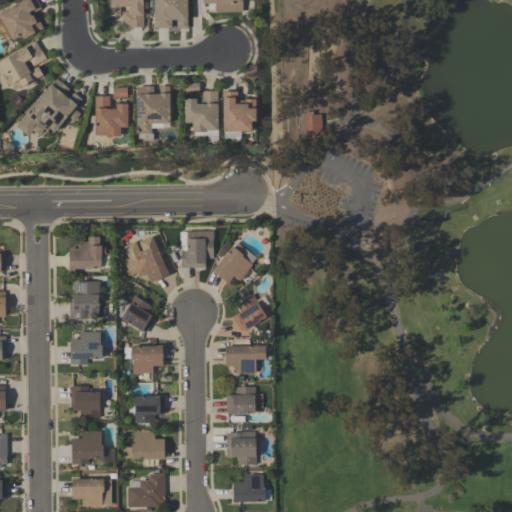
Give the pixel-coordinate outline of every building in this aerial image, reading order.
[(42,29),(34,34),(23,41),(21,37),(11,42),(0,20),(0,15),(28,1),(27,0),(35,0),(41,10),(33,14),(32,12),(28,14),(30,18),(32,18),(34,21),(37,19),(42,29)] [(142,29),(128,29),(128,28),(122,28),(122,12),(127,12),(127,8),(119,8),(119,17),(116,17),(116,18),(113,18),(112,17),(109,17),(109,0),(141,0),(142,15),(142,29)] [(186,0),(187,30),(176,30),(176,22),(171,22),(171,29),(153,30),(153,0),(186,0)] [(242,0),(242,13),(214,13),(214,4),(202,4),(202,0),(242,0)] [(0,70),(0,63),(16,54),(16,53),(23,49),(23,48),(34,41),(40,51),(41,51),(46,59),(32,67),(29,62),(24,65),(28,72),(37,67),(41,76),(35,80),(36,83),(32,85),(31,83),(20,89),(17,83),(9,87),(2,76),(3,75),(0,70)] [(81,99),(76,106),(77,107),(75,110),(80,114),(73,122),(68,118),(65,122),(63,121),(54,132),(40,121),(39,122),(45,127),(38,135),(32,131),(27,136),(15,126),(25,114),(24,113),(32,103),(33,104),(50,84),(51,84),(56,78),(69,89),(65,94),(69,97),(73,92),(81,99)] [(198,79),(198,87),(184,88),(184,79),(198,79)] [(136,86),(153,86),(153,92),(159,92),(159,86),(169,86),(169,93),(170,123),(163,123),(163,128),(151,128),(151,133),(138,133),(138,123),(137,123),(136,86)] [(126,87),(126,97),(112,97),(112,87),(126,87)] [(217,91),(217,103),(218,130),(206,130),(206,131),(192,131),(192,123),(184,123),(184,98),(196,98),(196,100),(201,100),(201,91),(217,91)] [(222,91),(237,91),(237,99),(255,99),(255,107),(256,120),(252,120),(252,130),(223,131),(223,99),(222,99),(222,91)] [(95,135),(94,96),(109,96),(109,105),(115,105),(115,103),(127,103),(127,126),(120,127),(120,136),(106,136),(106,135),(95,135)] [(322,116),(305,117),(307,140),(323,139),(322,116)] [(204,268),(180,268),(180,252),(179,252),(179,232),(186,232),(186,231),(212,231),(212,258),(205,258),(205,263),(204,263),(204,268)] [(145,274),(138,277),(136,273),(127,276),(124,269),(126,268),(123,261),(127,259),(122,247),(135,242),(139,252),(142,251),(138,242),(152,236),(168,275),(149,283),(145,274)] [(101,268),(74,269),(68,269),(68,249),(78,248),(78,241),(83,241),(87,241),(87,237),(99,237),(99,245),(102,245),(105,247),(105,255),(103,257),(101,257),(101,268)] [(242,276),(243,277),(239,281),(237,280),(236,281),(232,277),(227,284),(211,270),(214,266),(215,266),(232,246),(242,255),(241,256),(252,265),(242,276)] [(98,282),(99,298),(103,302),(104,318),(98,318),(98,319),(69,319),(69,295),(73,295),(73,294),(73,282),(98,282)] [(234,306),(252,294),(266,317),(248,328),(249,328),(245,330),(245,329),(241,332),(231,317),(235,314),(238,312),(234,306)] [(145,333),(141,331),(141,332),(137,329),(137,328),(121,318),(130,303),(129,302),(133,296),(150,306),(146,313),(154,318),(145,333)] [(70,365),(69,339),(79,339),(79,331),(84,331),(84,332),(99,332),(99,345),(101,345),(101,359),(87,359),(87,365),(70,365)] [(130,346),(157,346),(157,345),(162,345),(162,366),(152,366),(152,374),(147,374),(132,374),(132,360),(130,360),(130,359),(123,360),(123,348),(130,348),(130,346)] [(234,366),(225,366),(225,345),(230,345),(230,346),(264,346),(264,359),(255,359),(255,373),(241,373),(241,374),(234,374),(234,366)] [(70,411),(70,386),(88,386),(88,391),(99,391),(99,418),(80,418),(79,411),(70,411)] [(254,387),(254,395),(254,413),(235,413),(235,414),(229,414),(229,413),(225,413),(225,395),(229,395),(234,395),(234,387),(254,387)] [(163,397),(163,415),(153,415),(153,423),(134,423),(134,413),(134,396),(154,396),(154,395),(159,395),(159,397),(163,397)] [(133,432),(139,432),(139,431),(148,430),(148,432),(154,432),(154,439),(164,439),(164,459),(159,459),(159,458),(132,459),(132,458),(123,459),(122,447),(132,447),(132,446),(133,446),(133,432)] [(87,458),(88,464),(71,464),(70,439),(80,438),(80,431),(101,431),(101,444),(102,444),(103,458),(87,458)] [(255,432),(255,455),(256,455),(256,464),(236,465),(236,457),(225,457),(225,433),(241,433),(241,432),(255,432)] [(128,507),(128,488),(138,487),(138,481),(148,481),(148,474),(159,474),(159,473),(164,473),(164,508),(152,508),(152,507),(128,507)] [(232,502),(232,482),(242,482),(242,474),(247,474),(247,475),(262,474),(262,488),(264,488),(264,489),(270,489),(270,501),(264,501),(238,502),(232,502)] [(110,480),(111,505),(102,505),(102,507),(81,507),(81,499),(71,499),(71,479),(76,478),(76,479),(103,479),(103,480),(110,480)]
